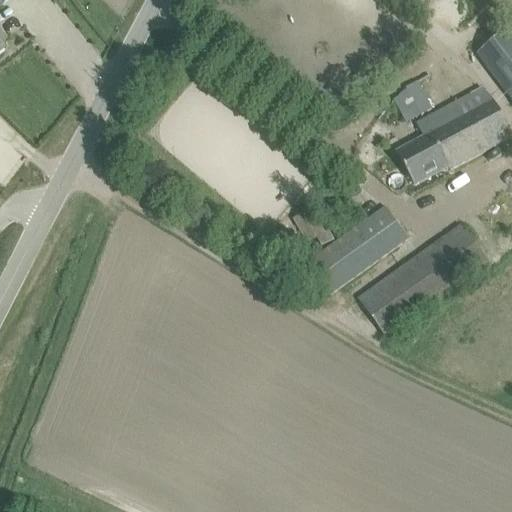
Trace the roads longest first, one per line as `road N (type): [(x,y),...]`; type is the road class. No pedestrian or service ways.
road 1 (track): [(511,411),(347,329),(70,164)]
road 2 (unclassified): [(45,204),(155,0)]
